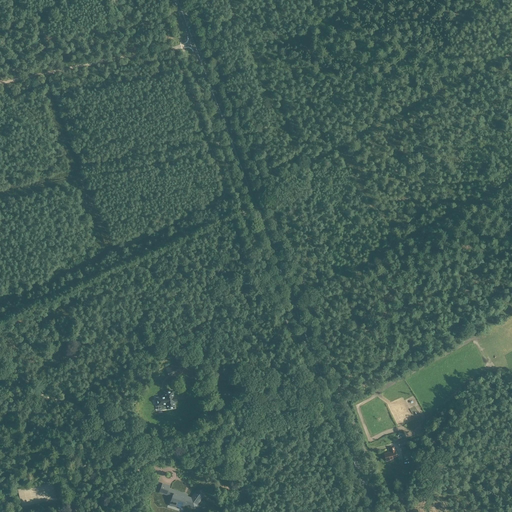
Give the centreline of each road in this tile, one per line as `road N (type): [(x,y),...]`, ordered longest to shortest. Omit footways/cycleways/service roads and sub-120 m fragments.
road 1 (primary): [(373,511),(177,0)]
road 2 (track): [(172,48),(225,186),(222,198),(0,304)]
road 3 (track): [(0,83),(194,43)]
road 4 (track): [(110,252),(51,96)]
